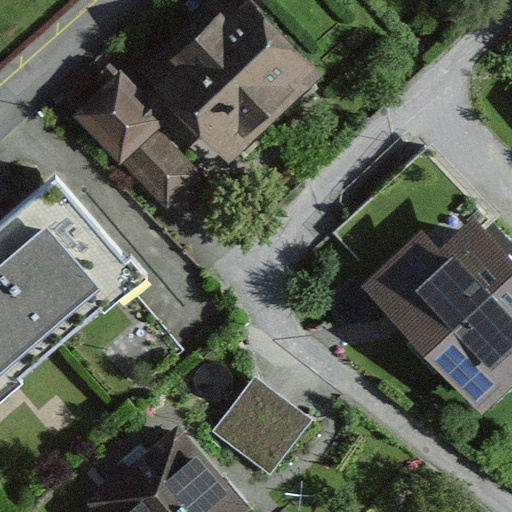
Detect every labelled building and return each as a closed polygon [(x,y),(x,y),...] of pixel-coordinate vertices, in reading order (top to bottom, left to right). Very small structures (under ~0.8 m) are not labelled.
[(323,74),(251,0),(214,0),(138,72),(154,89),(147,96),(122,69),(72,116),(119,166),(123,162),(167,209),(203,175),(159,128),(164,123),(156,114),(168,103),(227,165),(323,74)] [(511,243),(423,149),(332,234),(371,276),(360,286),(481,415),(511,386),(511,243)] [(126,256),(57,174),(0,221),(0,398),(25,377),(20,371),(100,303),(106,310),(149,274),(131,252),(126,256)] [(256,368),(221,415),(281,458),(315,410),(256,368)] [(249,511),(176,425),(145,451),(139,445),(122,459),(128,466),(86,501),(94,511),(249,511)]
